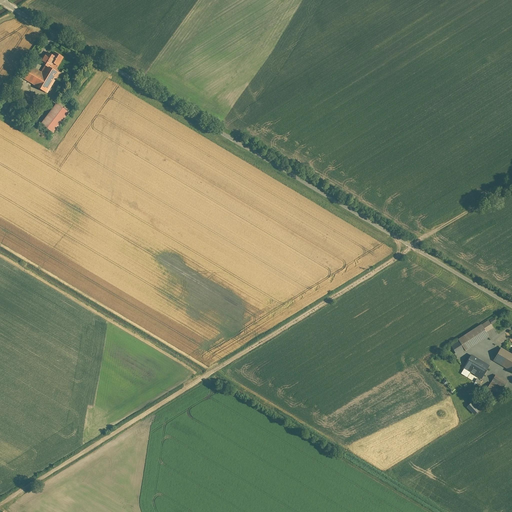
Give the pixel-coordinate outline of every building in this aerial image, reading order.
[(64,57),(55,52),(53,55),(46,51),(40,63),(45,66),(46,64),(51,67),(53,64),(58,67),(64,57)] [(23,79),(48,94),(61,73),(51,67),(46,64),(45,66),(41,72),(31,66),(23,79)] [(13,101),(7,113),(13,116),(19,104),(13,101)] [(40,124),(53,134),(69,114),(57,104),(40,124)] [(459,340),(466,352),(490,338),(482,326),(459,340)] [(511,353),(501,348),(493,362),(511,372),(511,353)] [(490,366),(472,356),(467,365),(485,375),(490,366)] [(501,395),(508,384),(496,377),(490,388),(501,395)] [(476,401),(469,407),(476,416),(483,410),(476,401)]
